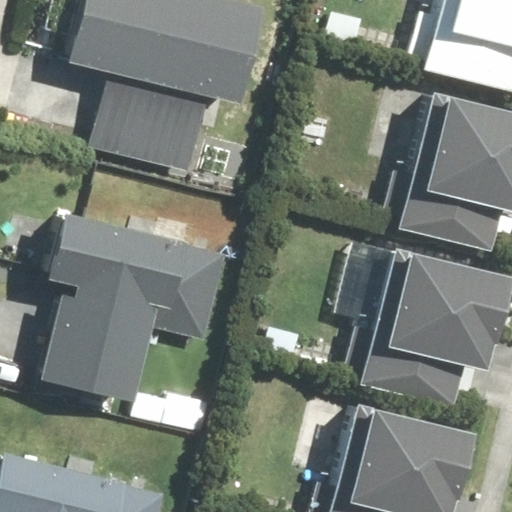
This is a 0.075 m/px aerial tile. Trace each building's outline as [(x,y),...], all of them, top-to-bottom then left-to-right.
[(91,0),(80,51),(113,59),(92,144),(197,169),(216,87),(254,96),(277,0),(91,0)] [(511,33),(511,0),(418,0),(404,66),(501,87),(511,33)] [(497,121),(410,100),(379,223),(466,245),(497,121)] [(200,227),(77,195),(59,266),(88,273),(85,281),(71,278),(48,365),(146,390),(164,322),(210,333),(232,246),(198,237),(200,227)] [(483,274),(381,248),(350,367),(452,393),(483,274)] [(419,511),(441,433),(344,408),(315,511),(419,511)] [(137,466),(15,435),(0,491),(0,503),(25,510),(24,511),(166,511),(173,487),(135,477),(137,466)]
